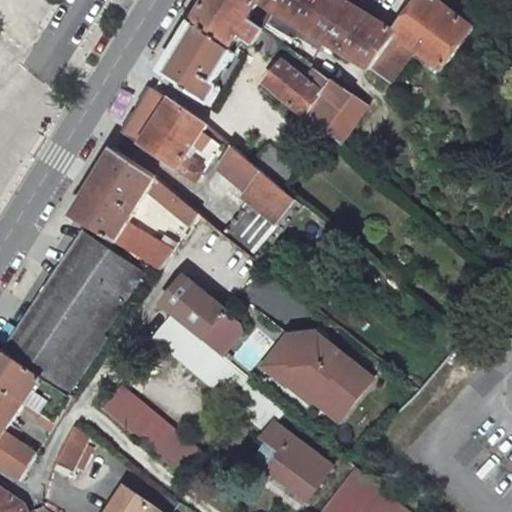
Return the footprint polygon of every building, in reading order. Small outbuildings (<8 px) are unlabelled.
[(258,0),(207,0),(194,21),(228,46),(235,38),(249,47),(252,42),(260,29),(247,19),(258,0)] [(335,1),(332,0),(258,0),(247,19),(260,29),(269,13),(367,70),(392,36),(390,35),(335,1)] [(471,30),(431,0),(415,0),(390,35),(392,36),(440,71),(471,30)] [(228,46),(194,21),(159,73),(179,84),(178,86),(207,104),(215,89),(216,81),(234,51),(228,46)] [(252,42),(271,55),(278,42),(260,29),(252,42)] [(305,81),(281,64),(266,85),(328,130),(353,95),(314,68),(305,81)] [(205,127),(151,91),(123,136),(196,182),(203,171),(199,168),(202,165),(193,159),(191,163),(185,159),(205,127)] [(368,106),(353,95),(328,130),(329,136),(340,146),(368,106)] [(296,199),(231,146),(218,167),(249,191),(244,197),(251,203),(226,233),(250,253),(296,199)] [(155,175),(115,151),(73,219),(158,271),(172,252),(127,224),(147,189),(192,226),(202,214),(162,181),(155,175)] [(143,276),(81,235),(7,347),(72,392),(107,341),(102,338),(143,276)] [(225,313),(182,279),(160,305),(174,316),(223,357),(244,332),(239,322),(225,313)] [(223,357),(174,316),(156,338),(270,432),(277,424),(288,410),(223,357)] [(252,373),(276,342),(258,327),(233,358),(252,373)] [(372,379),(323,339),(278,345),(269,356),(343,414),(372,379)] [(71,399),(0,349),(0,467),(23,483),(38,457),(5,435),(25,405),(42,416),(37,423),(52,432),(71,399)] [(124,392),(107,414),(194,483),(211,461),(124,392)] [(332,466),(277,424),(270,432),(265,438),(283,453),(269,470),(306,499),(332,466)] [(89,438),(74,427),(57,461),(72,472),(89,438)] [(322,511),(360,511),(361,511),(363,511),(410,511),(357,468),(322,511)] [(0,490),(0,511),(27,511),(25,507),(0,490)] [(155,511),(123,490),(108,511),(155,511)] [(93,511),(78,502),(70,511),(93,511)]
